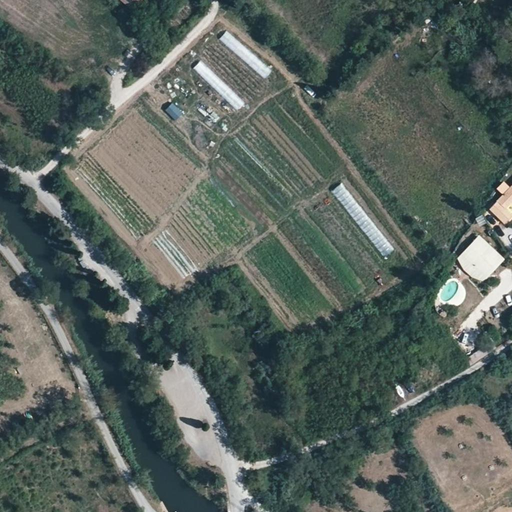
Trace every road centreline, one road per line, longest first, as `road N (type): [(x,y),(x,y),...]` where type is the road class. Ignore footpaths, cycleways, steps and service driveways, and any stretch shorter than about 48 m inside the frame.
road 1 (unclassified): [(0,161),(32,182),(194,373),(224,427),(234,474)]
road 2 (unclassified): [(0,240),(49,307),(151,511)]
road 3 (unclassified): [(511,345),(387,416),(234,474)]
road 4 (track): [(32,182),(172,56),(211,17),(214,0)]
